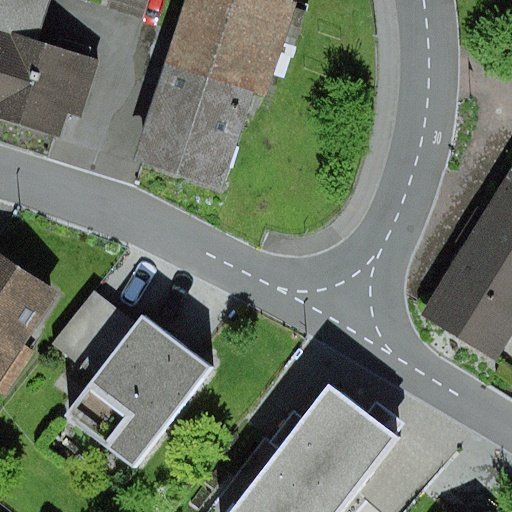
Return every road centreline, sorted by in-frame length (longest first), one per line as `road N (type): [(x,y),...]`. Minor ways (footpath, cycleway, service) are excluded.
road 1 (residential): [(0,172),(156,228),(352,327)]
road 2 (residential): [(352,327),(408,196),(427,123),(424,0)]
road 3 (residential): [(352,327),(511,427)]
